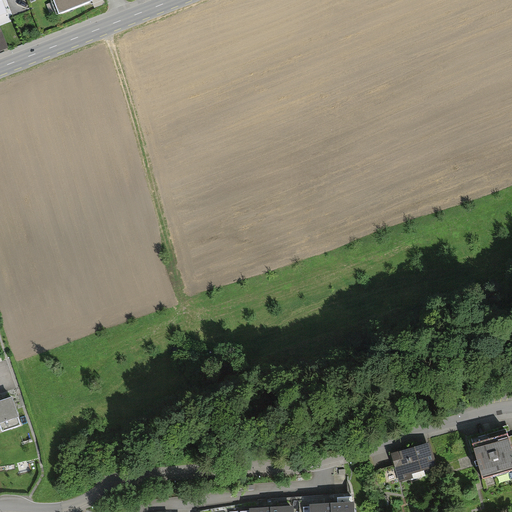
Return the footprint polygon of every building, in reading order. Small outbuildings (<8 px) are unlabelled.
[(3,0),(0,1),(0,18),(11,15),(6,0),(3,0)] [(53,0),(58,14),(97,0),(53,0)] [(0,401),(0,422),(18,416),(11,398),(0,401)] [(511,457),(507,436),(471,445),(480,480),(511,471),(511,457)] [(431,445),(393,454),(399,479),(412,476),(411,472),(436,465),(431,445)]
